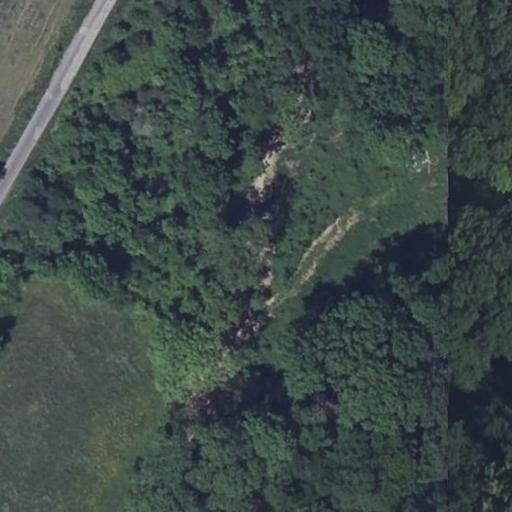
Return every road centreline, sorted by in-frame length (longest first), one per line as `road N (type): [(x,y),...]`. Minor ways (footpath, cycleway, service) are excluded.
road 1 (unknown): [(308,0),(276,141),(279,279),(263,322),(199,373),(187,408),(188,452),(205,511)]
road 2 (tertiary): [(105,0),(0,185)]
